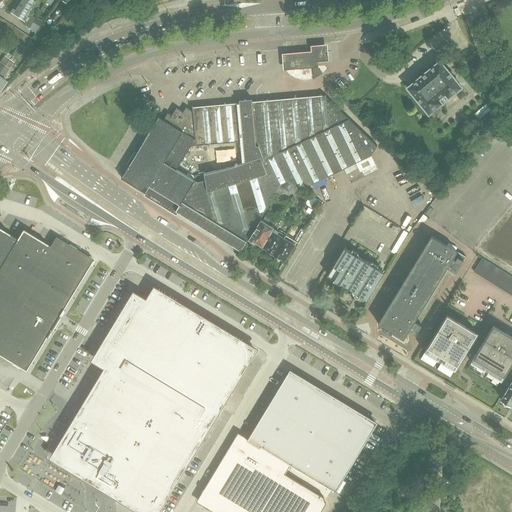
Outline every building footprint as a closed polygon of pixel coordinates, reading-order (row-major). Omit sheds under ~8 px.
[(35,1),(33,0),(17,0),(17,2),(10,11),(23,20),(35,1)] [(58,9),(54,13),(55,14),(58,16),(62,12),(62,11),(70,0),(63,0),(57,8),(58,9)] [(34,20),(33,22),(29,27),(29,28),(36,32),(41,25),(44,21),(36,16),(34,20)] [(64,30),(70,22),(62,16),(56,24),(64,30)] [(29,27),(33,22),(26,17),(23,22),(29,27)] [(0,29),(3,31),(9,22),(3,18),(0,23),(0,29)] [(15,26),(9,22),(3,31),(9,35),(15,26)] [(14,39),(21,30),(15,26),(9,35),(14,39)] [(27,34),(21,30),(14,39),(20,43),(27,34)] [(32,37),(39,42),(42,37),(36,33),(32,37)] [(32,38),(27,34),(20,43),(26,47),(32,38)] [(292,57),(282,57),(283,69),(313,67),(313,62),(324,61),(323,48),(292,50),(292,57)] [(0,70),(9,58),(4,55),(0,61),(0,70)] [(0,88),(6,80),(5,80),(2,77),(13,61),(9,58),(0,70),(0,88)] [(442,103),(453,93),(455,92),(460,99),(466,94),(461,87),(462,86),(440,60),(407,87),(429,113),(442,103)] [(314,67),(315,77),(317,76),(320,74),(323,72),(318,66),(314,67)] [(324,94),(192,106),(192,110),(186,106),(182,111),(176,107),(171,115),(167,112),(163,119),(159,116),(121,177),(146,193),(146,192),(150,186),(180,204),(175,211),(240,251),(242,247),(252,230),(276,191),(280,185),(287,181),(298,187),(301,189),(313,183),(315,187),(326,183),(323,178),(371,154),(377,145),(324,94)] [(473,115),(479,122),(493,112),(486,104),(473,115)] [(282,194),(285,189),(294,195),(298,187),(287,181),(280,185),(276,191),(282,194)] [(254,243),(255,241),(262,245),(273,227),(266,223),(267,222),(267,221),(270,216),(267,214),(263,220),(262,219),(249,240),(254,243)] [(262,247),(274,254),(286,233),(279,230),(279,231),(277,229),(283,219),(280,217),(276,223),(277,223),(262,247)] [(0,264),(16,238),(0,227),(0,264)] [(50,245),(22,229),(16,238),(0,264),(0,349),(26,308),(16,301),(50,245)] [(301,229),(294,240),(292,239),(293,237),(286,233),(274,254),(281,258),(285,260),(296,242),(298,243),(302,238),(301,237),(304,231),(301,229)] [(432,235),(378,323),(383,326),(383,327),(391,333),(392,332),(404,339),(412,326),(418,330),(422,325),(415,321),(448,267),(457,272),(466,257),(432,235)] [(93,259),(66,243),(55,236),(50,245),(16,301),(26,308),(0,349),(0,355),(25,371),(93,259)] [(383,271),(345,248),(328,275),(367,298),(373,288),(374,288),(376,284),(375,284),(383,271)] [(473,271),(479,275),(487,261),(482,258),(474,271),(473,271)] [(487,261),(479,275),(484,278),(493,264),(487,261)] [(493,264),(484,278),(490,281),(498,268),(493,264)] [(495,285),(503,271),(498,268),(490,281),(495,285)] [(500,288),(509,274),(503,271),(495,285),(500,288)] [(500,288),(506,291),(511,280),(511,276),(509,274),(500,288)] [(155,511),(254,349),(155,289),(147,302),(134,294),(110,333),(123,341),(53,456),(58,459),(57,459),(61,462),(62,461),(79,472),(78,472),(83,475),(84,475),(94,481),(94,482),(98,484),(119,496),(145,511),(155,511)] [(477,333),(465,326),(459,322),(447,314),(424,351),(438,359),(440,355),(444,357),(441,361),(454,369),(477,333)] [(511,336),(493,325),(471,362),(484,370),(487,365),(490,367),(488,372),(501,380),(511,361),(511,336)] [(250,439),(261,446),(287,461),(333,489),(334,490),(341,478),(375,422),(332,396),(330,400),(321,394),(323,391),(312,384),(291,371),(250,439)] [(511,381),(501,399),(511,405),(511,402),(511,381)] [(232,456),(207,497),(219,504),(214,511),(215,511),(320,511),(326,503),(324,496),(281,471),(287,461),(261,446),(250,439),(238,432),(226,452),(232,456)]
